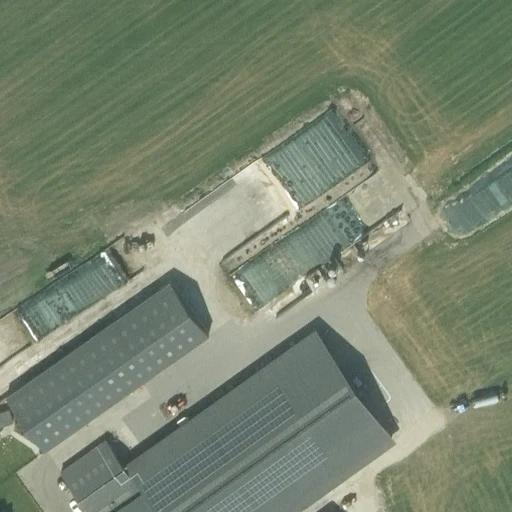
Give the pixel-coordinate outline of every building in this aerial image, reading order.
[(352,204),(278,243),(294,273),(368,234),(352,204)] [(0,332),(10,356),(32,346),(19,316),(0,323),(0,332)] [(116,317),(6,395),(44,449),(154,372),(116,317)] [(105,438),(59,472),(88,511),(294,511),(396,440),(315,326),(122,464),(105,438)] [(0,427),(14,421),(7,406),(0,408),(0,427)]
